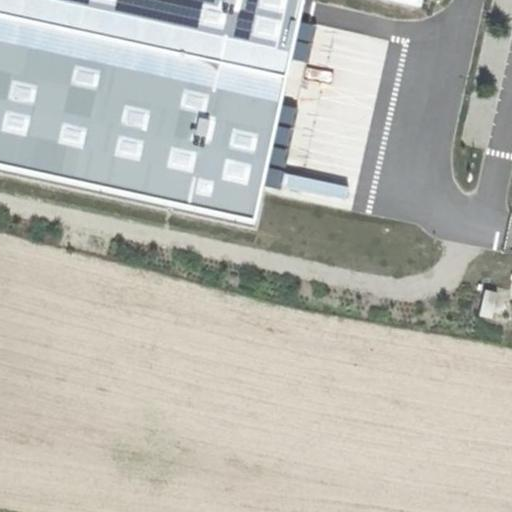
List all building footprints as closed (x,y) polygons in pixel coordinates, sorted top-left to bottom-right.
[(0,0),(0,172),(254,227),(263,186),(267,171),(268,165),(271,149),(272,144),(276,128),(277,123),(280,107),(281,106),(291,60),(294,43),(295,41),(298,25),(303,0),(0,0)] [(422,0),(417,0),(417,4),(397,0),(375,0),(421,9),(422,0)] [(316,29),(298,25),(295,41),(313,45),(316,29)] [(312,47),(294,43),(291,60),(307,63),(309,64),(312,47)] [(297,109),(307,63),(291,60),(281,106),(297,109)] [(298,111),(280,107),(277,123),(295,128),(298,111)] [(294,132),(276,128),(272,144),(290,149),(294,132)] [(289,153),(271,149),(268,165),(285,169),(289,153)] [(285,174),(267,171),(263,186),(281,190),(285,174)] [(479,318),(492,320),(498,295),(485,292),(479,318)]
